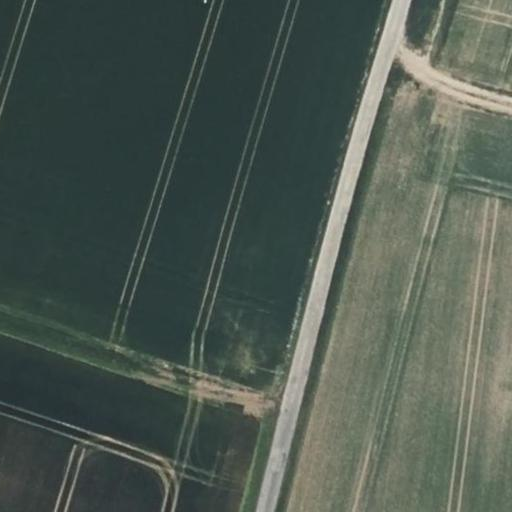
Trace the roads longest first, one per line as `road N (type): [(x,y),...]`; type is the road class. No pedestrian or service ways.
road 1 (track): [(265,511),(404,0)]
road 2 (track): [(511,105),(415,71),(391,44)]
